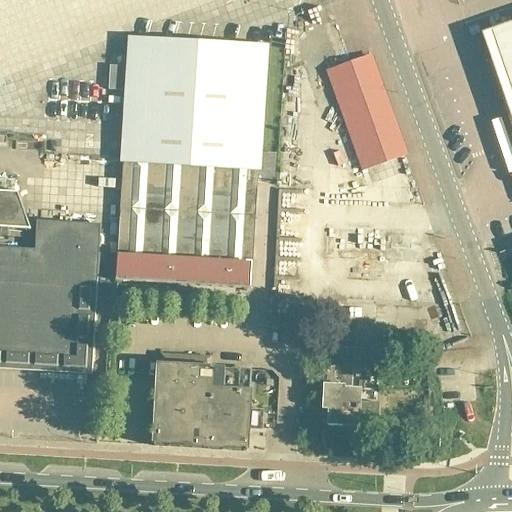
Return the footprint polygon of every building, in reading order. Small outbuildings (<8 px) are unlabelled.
[(511,23),(478,35),(487,62),(495,59),(511,108),(511,246),(511,247),(511,249),(511,23)] [(263,47),(128,38),(120,162),(271,171),(272,155),(256,154),(261,72),(263,47)] [(370,58),(326,73),(361,172),(404,157),(370,58)] [(271,171),(120,162),(114,256),(106,256),(105,282),(249,291),(249,284),(254,212),(253,212),(255,182),(271,183),(271,171)] [(0,230),(28,232),(16,195),(2,194),(2,181),(0,180),(0,230)] [(105,282),(106,256),(94,255),(96,228),(35,225),(34,254),(0,252),(0,369),(88,375),(93,281),(105,282)] [(292,324),(291,347),(307,348),(308,325),(292,324)] [(322,352),(324,352),(321,413),(326,413),(326,429),(338,430),(338,429),(374,431),(375,413),(375,404),(356,403),(357,393),(346,392),(347,371),(376,373),(377,355),(347,353),(349,326),(323,325),(322,352)] [(152,388),(154,388),(151,448),(243,454),(244,432),(257,433),(258,415),(245,414),(247,393),(248,372),(212,370),(213,368),(153,365),(152,388)]
